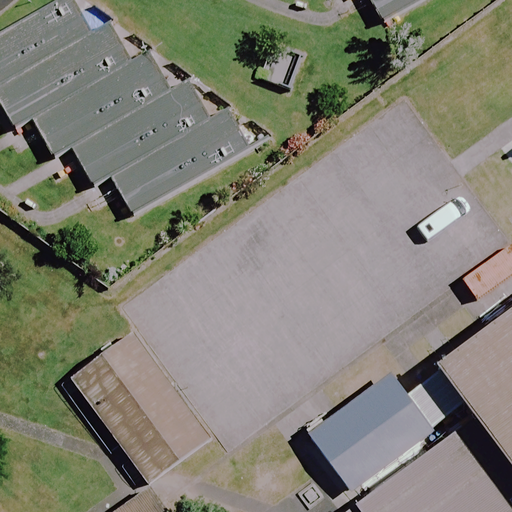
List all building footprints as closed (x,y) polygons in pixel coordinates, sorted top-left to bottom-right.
[(0,85),(95,30),(77,0),(57,0),(0,33),(0,85)] [(365,0),(384,29),(432,0),(365,0)] [(95,30),(0,85),(0,103),(15,129),(34,118),(135,59),(111,20),(95,30)] [(135,59),(34,118),(56,154),(73,144),(172,87),(150,49),(135,59)] [(172,87),(73,144),(95,182),(113,172),(213,115),(191,77),(172,87)] [(213,115),(113,172),(136,212),(254,143),(231,104),(213,115)] [(511,511),(511,319),(437,375),(478,430),(368,511),(369,511),(511,511)] [(206,440),(128,336),(65,382),(143,487),(206,440)] [(437,433),(389,369),(300,435),(348,499),(437,433)] [(174,511),(156,488),(122,511),(174,511)]
